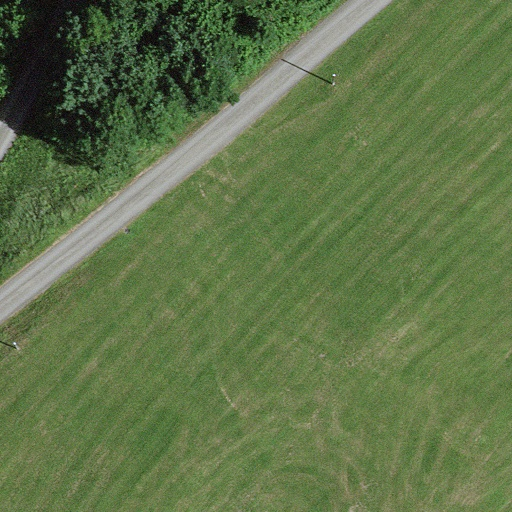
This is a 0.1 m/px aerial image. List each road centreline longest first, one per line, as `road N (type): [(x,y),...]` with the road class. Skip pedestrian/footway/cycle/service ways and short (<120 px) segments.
road 1 (track): [(0,313),(381,0)]
road 2 (track): [(0,136),(78,0)]
